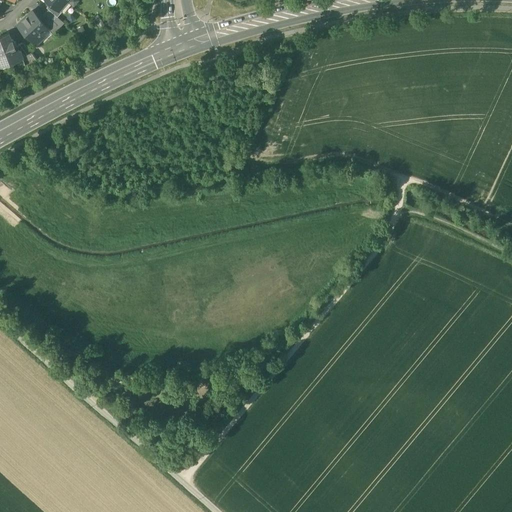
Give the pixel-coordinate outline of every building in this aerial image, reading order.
[(58,7),(57,8),(51,2),(47,7),(49,9),(57,16),(62,11),(58,7)] [(57,16),(49,9),(44,13),(57,24),(50,30),(53,33),(64,22),(57,16)] [(39,17),(32,10),(18,24),(36,43),(43,37),(43,33),(48,28),(49,28),(39,17)] [(57,24),(44,13),(39,17),(49,28),(48,28),(50,30),(57,24)] [(9,32),(0,35),(0,60),(1,64),(2,64),(23,56),(23,55),(21,50),(19,50),(17,44),(15,45),(12,37),(11,38),(9,32)] [(23,42),(17,44),(19,50),(21,50),(23,55),(31,52),(23,42)]
